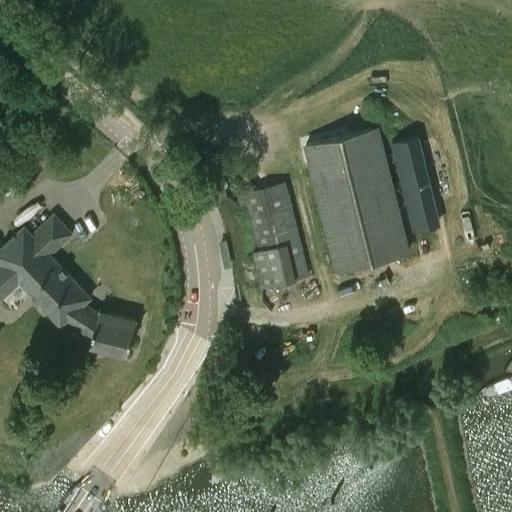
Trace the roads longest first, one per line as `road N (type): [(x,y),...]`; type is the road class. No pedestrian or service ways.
road 1 (secondary): [(96,473),(178,371),(198,325),(200,270),(184,212),(135,141)]
road 2 (secondary): [(0,29),(135,141)]
